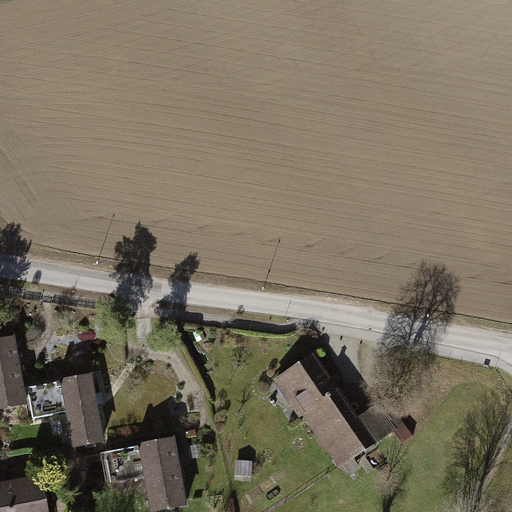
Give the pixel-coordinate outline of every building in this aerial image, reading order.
[(15,342),(0,344),(0,415),(29,409),(25,392),(15,342)] [(315,358),(278,386),(346,475),(381,448),(358,418),(353,422),(332,395),(339,389),(315,358)] [(95,378),(25,392),(29,409),(32,424),(67,417),(75,453),(109,447),(95,378)] [(192,511),(181,444),(103,457),(109,488),(146,481),(150,511),(192,511)] [(51,511),(45,475),(0,482),(0,511),(51,511)]
